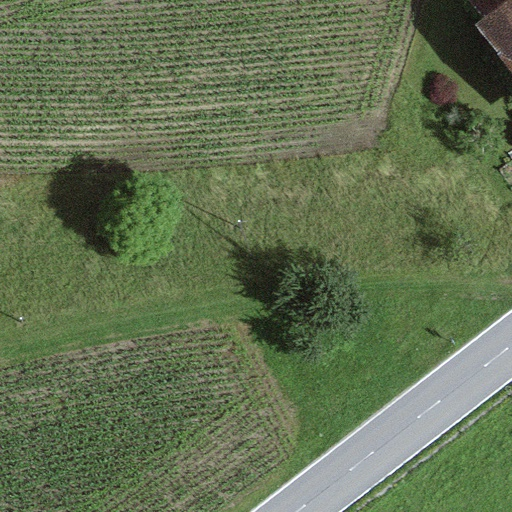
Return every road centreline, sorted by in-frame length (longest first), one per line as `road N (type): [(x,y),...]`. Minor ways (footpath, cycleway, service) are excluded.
road 1 (track): [(417,421),(350,340),(239,301),(0,331)]
road 2 (secondary): [(299,511),(511,349)]
